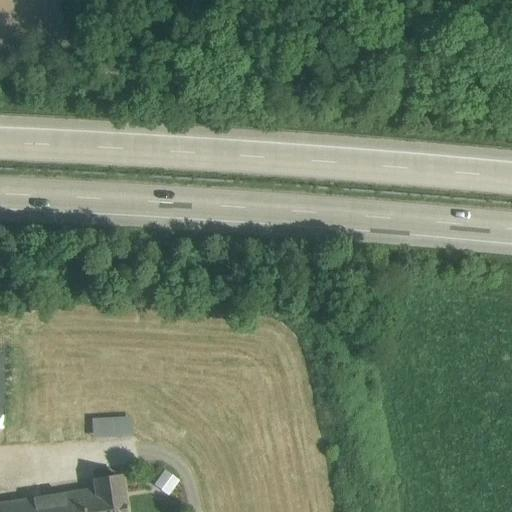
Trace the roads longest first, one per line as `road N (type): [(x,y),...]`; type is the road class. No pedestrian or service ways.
road 1 (motorway): [(0,194),(511,230)]
road 2 (motorway): [(511,178),(0,143)]
road 3 (track): [(193,511),(185,478),(170,459),(148,450),(0,472)]
